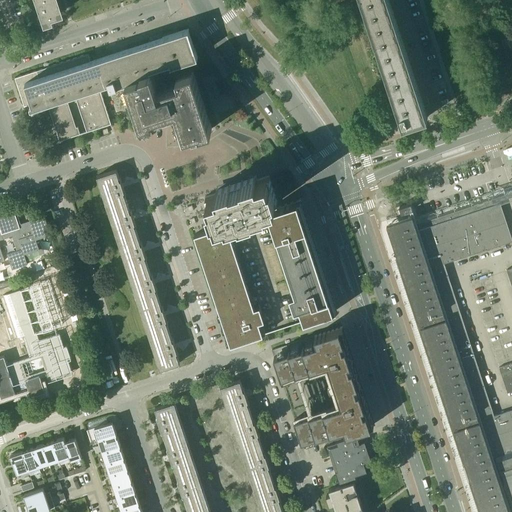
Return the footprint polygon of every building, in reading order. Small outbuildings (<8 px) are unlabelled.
[(34,0),(41,19),(59,13),(54,0),(34,0)] [(361,0),(402,125),(428,117),(389,0),(361,0)] [(87,52),(15,76),(24,105),(28,103),(29,103),(30,107),(46,102),(58,141),(80,134),(78,126),(76,127),(66,96),(75,94),(87,131),(111,123),(99,85),(108,81),(110,86),(117,84),(117,83),(126,80),(138,76),(139,78),(141,77),(139,73),(149,70),(149,68),(170,61),(171,65),(198,56),(195,48),(194,48),(188,29),(189,29),(189,28),(90,60),(87,52)] [(138,76),(126,80),(140,124),(153,120),(151,116),(175,108),(184,135),(199,130),(199,133),(212,129),(192,70),(177,75),(178,81),(157,88),(151,69),(149,70),(139,73),(141,77),(139,78),(138,76)] [(96,174),(107,207),(126,200),(116,168),(96,174)] [(218,226),(194,234),(230,345),(263,334),(263,333),(259,321),(264,320),(260,305),(254,307),(251,296),(227,225),(242,220),(242,218),(253,215),(253,216),(268,212),(295,293),(290,295),(294,309),(300,308),(304,320),(304,321),(337,310),(300,199),(276,207),(274,203),(278,202),(269,175),(257,179),(256,176),(216,189),(217,192),(205,196),(214,223),(216,222),(218,226)] [(137,232),(126,200),(107,207),(117,239),(137,232)] [(402,211),(414,207),(412,202),(401,206),(402,211)] [(500,203),(473,211),(486,249),(498,245),(511,240),(506,221),(500,203)] [(0,264),(3,264),(2,259),(3,259),(0,248),(0,237),(12,234),(16,248),(6,251),(11,267),(27,262),(23,253),(38,248),(35,238),(50,233),(44,214),(28,219),(29,220),(19,223),(14,207),(0,211),(0,264)] [(473,211),(456,217),(468,255),(486,249),(473,211)] [(456,217),(439,222),(451,260),(468,255),(456,217)] [(425,227),(416,222),(394,230),(394,238),(401,257),(406,275),(443,263),(451,260),(439,222),(425,227)] [(117,239),(128,271),(148,264),(137,232),(117,239)] [(34,283),(19,288),(33,332),(52,326),(78,318),(59,263),(44,267),(49,282),(35,287),(34,283)] [(506,452),(494,415),(443,263),(406,275),(420,317),(423,316),(426,324),(423,325),(454,419),(454,420),(457,419),(459,427),(457,428),(463,445),(469,464),(473,463),(506,452)] [(158,297),(148,264),(128,271),(138,303),(158,297)] [(0,282),(0,287),(12,284),(10,279),(0,282)] [(149,335),(169,329),(158,297),(138,303),(149,335)] [(0,391),(1,395),(16,390),(28,386),(31,394),(46,389),(41,375),(39,369),(45,367),(47,373),(61,368),(56,352),(60,350),(52,326),(33,332),(40,354),(32,357),(31,354),(7,362),(4,353),(0,354),(0,391)] [(347,433),(374,424),(342,326),(272,349),(274,355),(281,378),(294,418),(302,441),(344,427),(347,433)] [(179,361),(169,329),(149,335),(160,368),(179,361)] [(507,392),(511,390),(511,362),(499,367),(507,392)] [(220,384),(231,417),(250,410),(240,378),(220,384)] [(154,406),(165,438),(184,432),(174,400),(154,406)] [(511,409),(494,415),(506,452),(511,450),(511,409)] [(231,417),(241,449),(261,443),(250,410),(231,417)] [(117,433),(113,420),(95,426),(99,439),(116,433),(117,433)] [(165,438),(176,471),(195,464),(184,432),(165,438)] [(337,442),(327,445),(340,483),(356,477),(355,474),(376,468),(368,444),(366,444),(362,432),(352,436),(336,441),(337,442)] [(117,436),(116,433),(99,439),(103,450),(120,445),(121,444),(118,436),(117,436)] [(70,460),(82,456),(75,437),(65,440),(64,436),(63,437),(70,456),(69,456),(70,460)] [(63,437),(53,440),(59,459),(69,456),(70,456),(63,437)] [(43,443),(49,463),(59,459),(53,440),(43,443)] [(43,443),(33,447),(39,466),(49,463),(43,443)] [(261,443),(241,449),(252,481),(271,475),(261,443)] [(121,448),(120,445),(103,450),(107,462),(124,456),(122,447),(121,448)] [(22,450),(29,469),(39,466),(33,447),(22,450)] [(22,450),(10,454),(18,476),(29,472),(29,469),(22,450)] [(511,450),(506,452),(473,463),(475,470),(477,478),(498,471),(501,470),(501,469),(511,465),(511,450)] [(125,459),(124,456),(107,462),(110,473),(128,467),(125,459)] [(206,496),(195,464),(176,471),(186,503),(206,496)] [(129,470),(128,467),(110,473),(114,485),(131,479),(132,479),(129,470)] [(511,511),(498,471),(477,478),(488,511),(511,511)] [(266,511),(282,507),(271,475),(252,481),(261,511),(266,511)] [(132,482),(131,479),(114,485),(118,496),(135,490),(136,490),(133,482),(132,482)] [(327,494),(330,504),(334,502),(335,507),(360,498),(354,480),(329,488),(331,493),(327,494)] [(34,487),(32,481),(21,485),(23,491),(34,487)] [(50,491),(45,493),(43,487),(24,493),(28,504),(51,496),(50,491)] [(136,493),(135,490),(118,496),(122,507),(139,502),(139,501),(137,493),(136,493)] [(55,507),(51,496),(28,504),(30,510),(31,510),(31,511),(38,511),(40,511),(55,507)] [(210,511),(206,496),(186,503),(189,511),(210,511)] [(333,511),(364,511),(360,498),(335,507),(337,511),(333,511)] [(140,505),(139,502),(122,507),(123,511),(142,511),(140,504),(140,505)]
